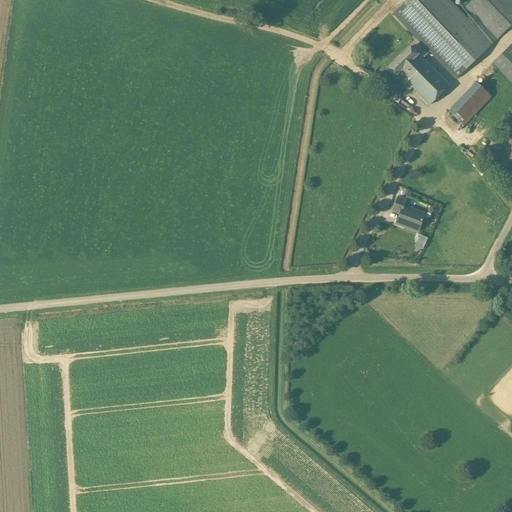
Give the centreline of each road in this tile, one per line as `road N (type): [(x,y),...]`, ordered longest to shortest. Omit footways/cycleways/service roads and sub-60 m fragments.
road 1 (unclassified): [(344,279),(0,310)]
road 2 (unclassified): [(344,279),(422,129)]
road 3 (unclassified): [(481,279),(344,279)]
